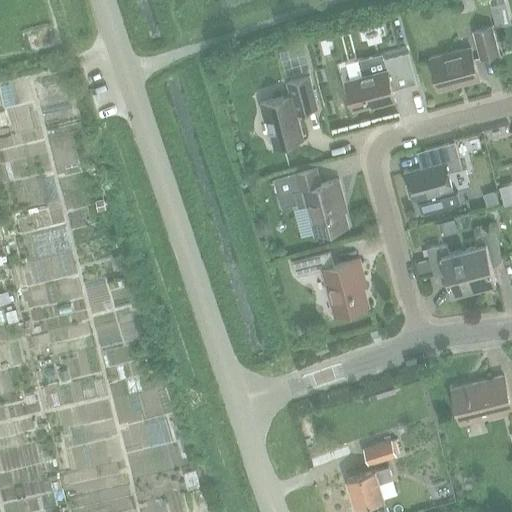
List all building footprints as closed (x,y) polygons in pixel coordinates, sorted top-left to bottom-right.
[(474,30),(481,57),(499,52),(492,25),(474,30)] [(479,77),(471,47),(430,58),(438,88),(479,77)] [(366,73),(345,79),(353,108),(381,101),(381,103),(395,99),(392,88),(416,82),(408,51),(383,58),(382,56),(363,62),(366,73)] [(265,119),(267,119),(274,144),(303,136),(296,112),(317,106),(309,75),(287,81),(291,94),(260,102),(265,119)] [(5,113),(0,114),(0,126),(8,125),(5,113)] [(429,164),(406,170),(413,198),(418,197),(419,201),(418,201),(421,211),(460,201),(457,191),(452,192),(451,188),(452,188),(447,170),(461,166),(454,141),(425,149),(429,164)] [(327,160),(349,157),(348,146),(325,148),(327,160)] [(298,206),(308,204),(315,234),(348,225),(340,195),(343,194),(338,178),(320,183),(315,166),(273,177),(281,206),(297,202),(298,206)] [(495,189),(483,193),(486,205),(499,201),(495,189)] [(477,245),(463,248),(474,287),(496,281),(490,259),(502,256),(494,228),(478,233),(475,237),(477,245)] [(426,246),(430,261),(433,272),(434,274),(445,271),(451,293),(474,287),(463,248),(449,252),(447,244),(443,242),(426,246)] [(297,275),(322,268),(334,313),(369,304),(362,277),(364,276),(360,258),(333,265),(329,250),(293,259),(297,275)] [(430,261),(417,264),(420,276),(433,272),(430,261)] [(16,309),(6,312),(10,322),(19,320),(16,309)] [(511,406),(504,375),(452,388),(460,422),(511,408),(511,406)] [(391,439),(364,447),(369,462),(395,454),(395,453),(391,439)] [(375,469),(347,478),(356,505),(361,503),(364,511),(388,511),(384,496),(379,482),(392,478),(393,477),(389,465),(375,469)]
